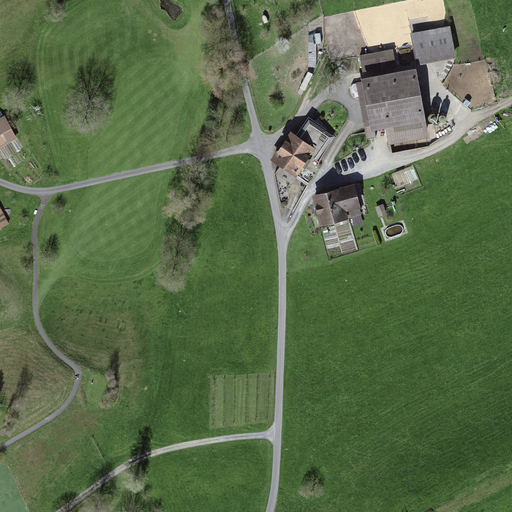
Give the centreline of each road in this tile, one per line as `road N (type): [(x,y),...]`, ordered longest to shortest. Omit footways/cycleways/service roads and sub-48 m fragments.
road 1 (unclassified): [(259,144),(282,256),(277,434),(266,511)]
road 2 (track): [(58,511),(123,464),(153,453),(277,434)]
road 3 (unclassified): [(259,144),(226,0)]
